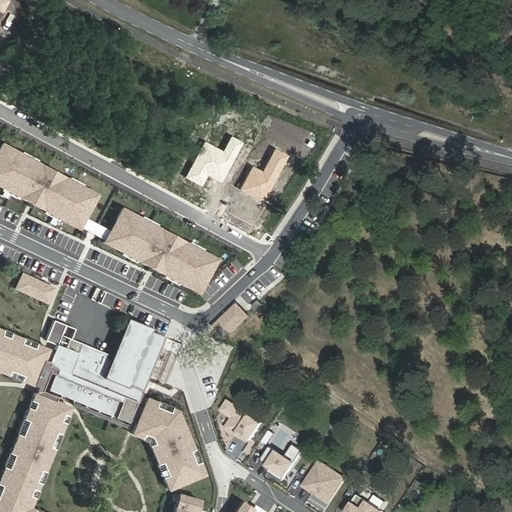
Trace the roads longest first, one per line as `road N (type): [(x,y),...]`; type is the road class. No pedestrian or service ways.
road 1 (unclassified): [(0,103),(271,252)]
road 2 (tertiary): [(106,0),(355,116)]
road 3 (residential): [(199,325),(0,230)]
road 4 (tertiary): [(355,116),(511,158)]
road 5 (residential): [(271,252),(355,116)]
road 6 (residential): [(223,474),(184,368),(199,325)]
